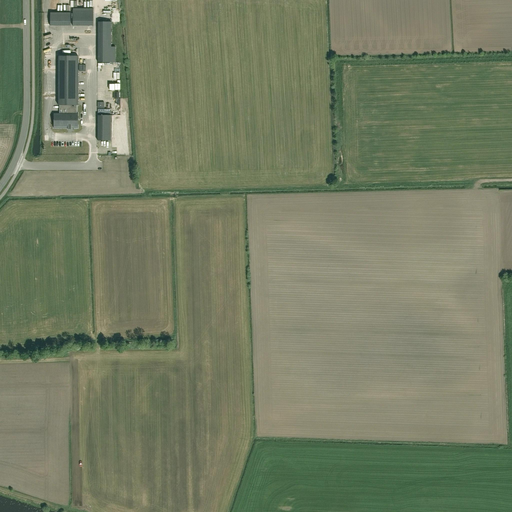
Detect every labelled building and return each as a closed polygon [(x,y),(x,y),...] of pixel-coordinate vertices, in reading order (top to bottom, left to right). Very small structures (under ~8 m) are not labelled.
[(73,26),(93,26),(93,8),(73,8),(73,26)] [(50,12),(50,26),(70,26),(71,13),(50,12)] [(111,21),(98,22),(98,62),(115,62),(115,47),(111,47),(111,21)] [(77,128),(77,120),(77,105),(78,105),(78,56),(58,56),(58,105),(59,105),(59,113),(55,113),(54,128),(77,128)] [(113,90),(102,89),(101,96),(110,96),(110,100),(112,100),(113,90)] [(111,115),(98,115),(98,140),(111,140),(111,115)]
